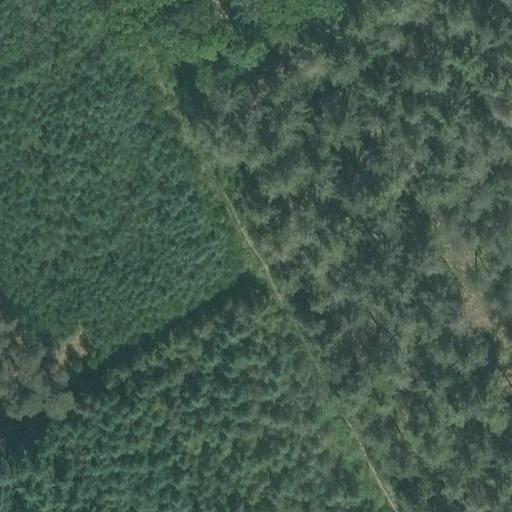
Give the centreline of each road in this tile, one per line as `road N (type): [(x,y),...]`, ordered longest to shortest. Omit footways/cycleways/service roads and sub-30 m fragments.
road 1 (track): [(0,422),(511,125)]
road 2 (track): [(385,511),(119,0)]
